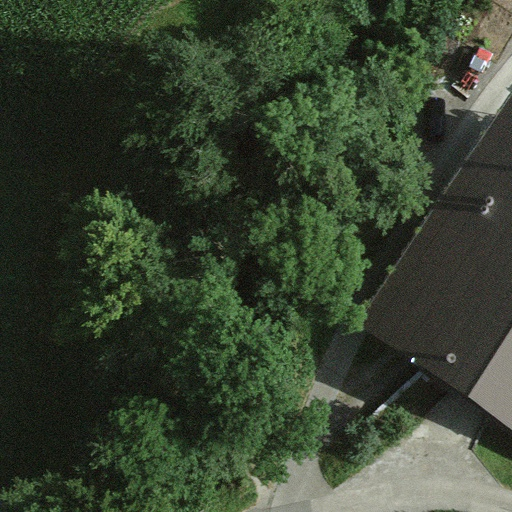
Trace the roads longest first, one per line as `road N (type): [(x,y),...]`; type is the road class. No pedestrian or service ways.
road 1 (track): [(511,79),(399,238),(339,371),(305,511)]
road 2 (residential): [(349,511),(436,493),(511,509)]
